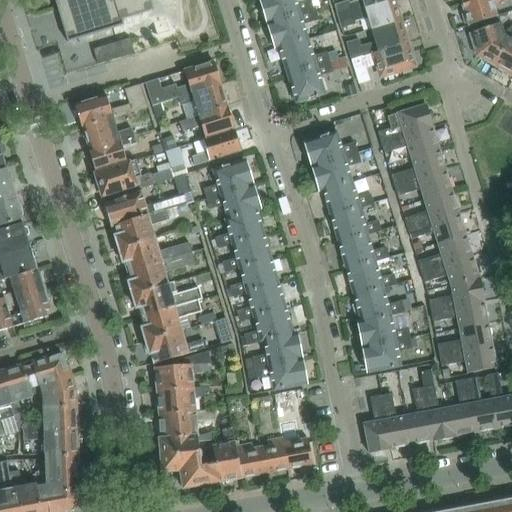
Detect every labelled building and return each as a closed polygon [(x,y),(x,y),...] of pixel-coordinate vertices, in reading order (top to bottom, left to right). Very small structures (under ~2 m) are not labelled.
[(60,0),(64,16),(66,23),(61,24),(67,43),(123,25),(122,20),(153,11),(149,0),(60,0)] [(260,0),(268,24),(300,14),(313,10),(310,0),(306,0),(298,3),(296,0),(260,0)] [(361,0),(349,4),(348,1),(334,5),(337,14),(389,0),(361,0)] [(356,25),(355,22),(367,19),(370,30),(400,21),(399,18),(400,16),(398,10),(396,8),(393,0),(389,0),(337,14),(342,29),(356,25)] [(478,0),(461,6),(464,14),(462,15),(464,24),(467,23),(467,26),(468,26),(477,23),(498,16),(494,5),(508,0),(478,0)] [(309,38),(305,24),(317,20),(313,10),(300,14),(268,24),(275,49),(278,48),(309,38)] [(468,26),(467,26),(470,33),(471,33),(479,30),(501,24),(498,16),(477,23),(468,26)] [(346,43),(351,60),(407,44),(404,34),(405,31),(403,26),(401,24),(400,21),(370,30),(374,43),(361,47),(359,39),(346,43)] [(479,30),(471,33),(470,33),(477,56),(495,66),(510,39),(511,35),(511,26),(504,32),(501,24),(479,30)] [(330,62),(327,52),(314,56),(309,38),(278,48),(287,75),(330,62)] [(111,60),(134,53),(129,39),(93,50),(97,65),(110,61),(110,60),(111,60)] [(511,40),(510,39),(495,66),(497,67),(498,70),(502,72),(505,72),(511,75),(511,40)] [(377,65),(377,68),(380,77),(384,76),(387,77),(393,75),(395,73),(414,67),(407,44),(351,60),(359,84),(370,81),(366,68),(377,65)] [(335,50),(327,52),(330,62),(338,59),(335,50)] [(338,59),(330,62),(333,73),(349,68),(346,60),(345,57),(338,59)] [(213,62),(184,71),(188,86),(177,89),(175,86),(160,89),(157,80),(145,83),(152,107),(160,104),(179,98),(221,85),(217,75),(219,72),(217,67),(215,66),(213,62)] [(318,96),(324,94),(319,78),(333,73),(330,62),(287,75),(296,103),(314,98),(314,99),(318,97),(318,96)] [(131,88),(124,90),(127,99),(129,105),(131,113),(147,108),(143,94),(140,85),(131,88)] [(194,102),(198,116),(227,107),(226,104),(228,101),(226,96),(223,95),(221,85),(179,98),(181,106),(194,102)] [(352,86),(344,87),(346,97),(354,96),(352,86)] [(111,111),(108,104),(105,95),(74,105),(81,128),(82,128),(114,119),(131,113),(129,105),(111,111)] [(160,104),(152,107),(156,120),(164,117),(160,104)] [(380,143),(432,128),(433,127),(426,105),(397,114),(401,126),(377,133),(380,143)] [(206,139),(235,130),(233,126),(235,123),(233,118),(230,117),(227,107),(198,116),(180,122),(183,132),(202,127),(206,139)] [(88,151),(134,137),(155,130),(152,121),(118,132),(114,119),(82,128),(83,131),(82,133),(83,138),(86,140),(89,149),(88,150),(88,151)] [(384,154),(407,147),(410,157),(438,148),(432,128),(380,143),(384,154)] [(235,130),(206,139),(202,141),(205,152),(192,157),(194,166),(241,151),(235,130)] [(354,143),(340,147),(336,133),(329,135),(329,134),(325,135),(325,136),(304,142),(312,167),(357,153),(354,143)] [(172,136),(165,138),(168,150),(176,147),(172,136)] [(94,170),(95,172),(127,162),(123,148),(136,144),(134,137),(88,151),(91,160),(90,163),(92,168),(94,170)] [(160,144),(151,147),(154,154),(163,152),(160,144)] [(371,149),(363,151),(366,161),(375,158),(372,148),(371,149)] [(390,173),(394,185),(445,169),(438,148),(410,157),(413,166),(390,173)] [(323,191),(353,182),(348,167),(360,163),(357,153),(312,167),(320,191),(323,191)] [(141,189),(172,179),(169,170),(151,176),(150,173),(141,176),(136,161),(131,162),(131,161),(127,162),(95,172),(96,176),(95,178),(97,185),(99,187),(103,197),(140,185),(141,189)] [(206,199),(252,185),(244,161),(212,171),(216,185),(203,189),(206,199)] [(171,169),(170,169),(173,177),(187,173),(184,165),(171,169)] [(0,198),(13,195),(11,186),(13,183),(9,172),(6,171),(5,169),(0,170),(0,198)] [(445,169),(394,185),(398,197),(421,190),(424,201),(452,192),(445,169)] [(370,193),(357,197),(353,182),(323,191),(330,217),(360,208),(361,209),(374,205),(370,193)] [(227,219),(256,211),(259,210),(252,185),(206,199),(209,210),(223,206),(226,218),(227,219)] [(184,194),(146,206),(142,192),(105,204),(112,227),(114,227),(165,210),(166,211),(187,204),(184,194)] [(404,219),(407,230),(459,214),(452,192),(424,201),(427,212),(404,219)] [(0,227),(12,223),(21,220),(21,217),(23,215),(19,204),(16,203),(13,195),(0,198),(0,227)] [(377,221),(365,224),(361,209),(360,208),(330,217),(338,243),(368,235),(380,231),(377,221)] [(118,250),(156,239),(152,224),(168,220),(166,211),(165,210),(114,227),(117,236),(115,237),(118,250)] [(226,218),(224,219),(228,234),(215,238),(217,249),(231,245),(231,244),(263,235),(256,211),(227,219),(226,218)] [(459,214),(407,230),(411,240),(434,233),(437,244),(465,235),(459,214)] [(0,256),(30,247),(27,237),(29,234),(27,228),(24,227),(23,224),(13,227),(0,230),(0,256)] [(263,235),(231,244),(231,245),(235,259),(222,263),(225,274),(230,272),(238,270),(238,268),(271,259),(263,235)] [(376,261),(376,263),(389,258),(386,247),(373,251),(368,235),(338,243),(346,269),(376,261)] [(417,262),(421,272),(472,257),(465,235),(437,244),(440,255),(417,262)] [(190,244),(160,253),(156,239),(118,250),(122,263),(125,262),(128,272),(193,254),(190,244)] [(0,264),(2,270),(0,271),(0,281),(9,279),(37,270),(34,259),(36,257),(34,251),(31,250),(30,247),(0,256),(0,264)] [(128,283),(132,295),(169,284),(166,273),(196,264),(193,254),(128,272),(130,282),(128,283)] [(472,257),(421,272),(424,283),(447,275),(451,286),(479,279),(472,257)] [(245,295),(245,293),(278,284),(271,259),(238,268),(238,270),(242,284),(231,287),(234,298),(245,295)] [(380,278),(376,263),(376,261),(346,269),(353,295),(383,287),(384,289),(397,285),(393,274),(380,278)] [(37,270),(9,279),(0,281),(0,287),(3,296),(4,299),(5,298),(6,303),(44,292),(41,283),(44,282),(41,272),(38,273),(37,270)] [(429,301),(431,312),(483,302),(484,302),(480,279),(479,279),(451,286),(453,296),(429,301)] [(138,308),(141,317),(202,299),(199,289),(173,298),(169,284),(132,295),(136,309),(138,308)] [(278,284),(245,293),(245,295),(249,307),(236,311),(240,323),(253,319),(252,317),(285,308),(278,284)] [(0,331),(13,327),(11,318),(9,312),(6,303),(5,298),(4,299),(3,296),(0,287),(0,331)] [(401,301),(389,305),(384,289),(383,287),(353,295),(361,322),(391,316),(391,317),(405,312),(401,301)] [(20,315),(11,318),(13,327),(46,317),(44,312),(49,310),(44,292),(6,303),(9,312),(13,311),(12,307),(17,305),(20,312),(19,312),(20,315)] [(408,298),(401,301),(405,312),(412,309),(408,298)] [(141,328),(145,341),(182,330),(179,318),(201,312),(198,301),(202,300),(202,299),(141,317),(144,328),(141,328)] [(483,302),(431,312),(433,322),(456,318),(459,329),(488,324),(483,302)] [(253,319),(256,331),(243,335),(246,347),(259,343),(265,343),(264,339),(293,335),(285,308),(252,317),(253,319)] [(213,313),(198,318),(200,325),(215,321),(213,313)] [(394,331),(391,317),(391,316),(361,322),(358,322),(363,348),(410,339),(408,328),(394,331)] [(437,346),(439,357),(492,347),(488,324),(459,329),(461,341),(437,346)] [(155,364),(164,361),(205,349),(203,340),(187,345),(182,330),(145,341),(149,355),(152,354),(155,364)] [(229,331),(217,334),(220,345),(232,341),(229,331)] [(264,339),(265,343),(267,355),(252,358),(254,368),(301,359),(296,334),(293,335),(264,339)] [(368,373),(400,367),(397,352),(412,349),(410,339),(363,348),(368,373)] [(465,362),(467,374),(496,368),(492,347),(439,357),(441,367),(465,362)] [(208,352),(183,359),(183,365),(201,364),(209,364),(208,352)] [(32,364),(23,366),(26,376),(31,390),(39,387),(38,385),(70,375),(64,357),(60,355),(43,360),(41,358),(36,360),(34,363),(32,363),(32,364)] [(252,358),(244,360),(246,369),(254,368),(252,358)] [(256,379),(271,376),(273,391),(306,385),(301,359),(254,368),(256,378),(256,379)] [(156,379),(154,379),(155,391),(157,390),(157,392),(192,389),(194,389),(193,374),(201,373),(201,364),(183,365),(155,368),(155,369),(156,379)] [(23,366),(19,367),(16,366),(12,367),(10,370),(1,373),(14,417),(19,415),(22,414),(19,403),(33,398),(31,390),(26,376),(23,366)] [(254,368),(246,369),(248,380),(256,378),(254,368)] [(431,370),(420,372),(423,388),(434,386),(431,370)] [(0,421),(6,420),(14,418),(14,417),(1,373),(0,373),(0,421)] [(511,395),(502,398),(498,374),(487,376),(491,400),(492,400),(497,429),(511,426),(511,395)] [(38,385),(39,387),(42,397),(42,408),(75,407),(75,400),(77,398),(77,393),(74,391),(70,375),(38,385)] [(476,378),(466,380),(476,433),(497,429),(492,400),(491,400),(481,402),(476,378)] [(460,406),(449,408),(454,437),(455,437),(476,433),(466,380),(455,382),(460,406)] [(240,384),(225,386),(226,395),(242,393),(241,384),(240,384)] [(438,410),(434,386),(423,388),(433,441),(433,442),(455,438),(455,437),(454,437),(449,408),(438,410)] [(192,389),(157,392),(159,415),(197,412),(196,398),(210,397),(210,388),(194,389),(192,389)] [(417,414),(406,416),(412,445),(433,441),(423,388),(412,390),(417,414)] [(391,394),(380,396),(390,449),(391,449),(412,445),(406,416),(396,418),(391,394)] [(374,422),(363,424),(369,454),(391,450),(391,449),(390,449),(380,396),(370,398),(374,422)] [(32,423),(25,421),(22,425),(21,428),(22,433),(31,432),(76,430),(76,419),(78,417),(77,412),(75,410),(75,407),(42,408),(43,423),(32,423)] [(159,415),(161,439),(199,436),(197,422),(216,420),(215,410),(197,412),(159,415)] [(19,415),(14,417),(14,418),(17,429),(18,429),(21,428),(22,425),(19,415)] [(43,440),(44,455),(77,454),(77,450),(79,448),(78,443),(76,441),(76,430),(31,432),(22,433),(23,442),(43,440)] [(162,473),(180,471),(185,471),(183,453),(200,451),(199,451),(199,443),(211,442),(211,433),(199,436),(161,439),(159,439),(162,473)] [(298,435),(282,438),(288,469),(312,465),(307,438),(299,440),(298,435)] [(268,446),(260,447),(265,474),(288,469),(282,438),(267,441),(268,446)] [(219,482),(242,478),(237,457),(236,447),(235,442),(212,446),(216,463),(219,482)] [(260,447),(252,449),(251,444),(236,447),(237,457),(242,478),(265,474),(260,447)] [(183,489),(219,482),(216,463),(202,466),(200,451),(183,453),(185,471),(180,471),(183,489)] [(45,480),(45,483),(78,482),(78,471),(79,469),(79,464),(77,461),(77,456),(44,457),(45,472),(35,473),(35,478),(39,477),(39,481),(45,480)] [(0,511),(16,511),(9,477),(9,473),(6,462),(0,463),(0,511)] [(39,511),(33,485),(22,487),(19,471),(9,473),(9,477),(16,511),(39,511)] [(78,492),(78,482),(45,483),(45,480),(39,481),(39,477),(35,478),(36,484),(33,485),(39,511),(63,511),(71,511),(71,508),(76,501),(79,501),(78,492)] [(511,511),(511,495),(503,497),(505,511),(511,511)] [(505,511),(503,497),(482,501),(484,511),(505,511)] [(484,511),(482,501),(461,505),(462,511),(484,511)]
